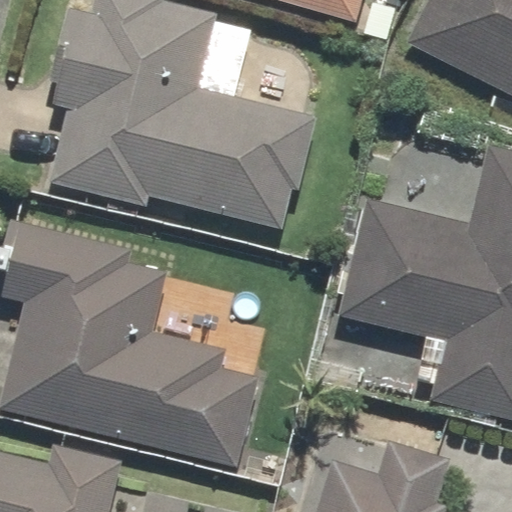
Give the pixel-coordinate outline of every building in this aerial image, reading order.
[(215,8),(176,0),(89,0),(86,14),(59,9),(40,103),(61,107),(44,188),(148,210),(150,200),(285,228),(308,116),(197,92),(215,8)] [(254,0),(352,26),(358,0),(254,0)] [(511,0),(425,0),(405,41),(511,93),(511,0)] [(511,143),(490,137),(465,228),(365,201),(333,317),(430,344),(414,402),(511,428),(511,143)] [(14,221),(0,282),(0,297),(17,301),(0,374),(0,415),(234,470),(255,378),(218,369),(221,357),(144,339),(159,272),(128,265),(132,249),(14,221)] [(433,511),(445,464),(323,433),(303,511),(433,511)] [(106,511),(119,462),(51,445),(46,466),(0,454),(0,511),(106,511)]
